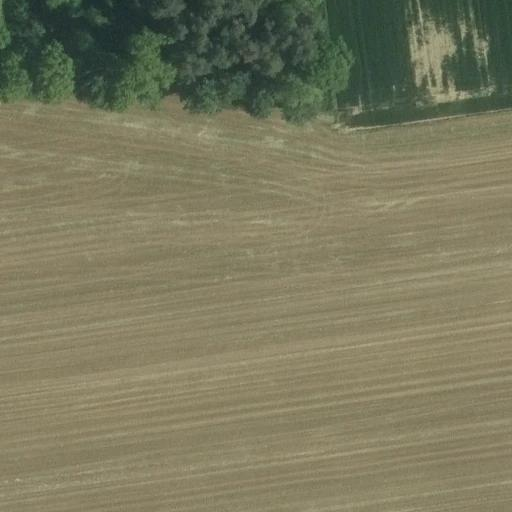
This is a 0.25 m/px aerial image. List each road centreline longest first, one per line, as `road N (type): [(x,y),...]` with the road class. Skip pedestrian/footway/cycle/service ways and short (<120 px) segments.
road 1 (track): [(345,0),(359,260),(346,455),(314,511)]
road 2 (track): [(0,35),(350,72)]
